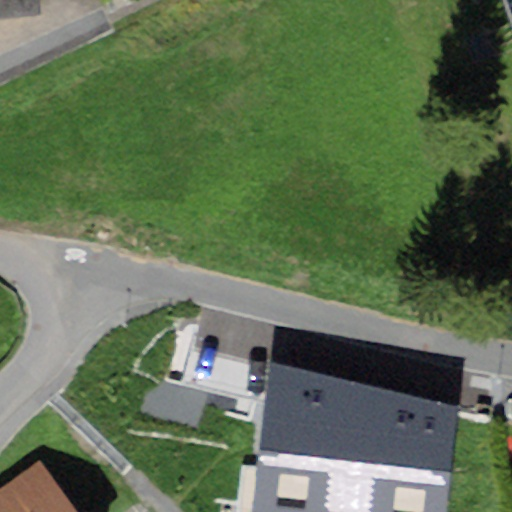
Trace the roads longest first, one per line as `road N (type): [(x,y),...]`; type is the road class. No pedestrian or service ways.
road 1 (residential): [(511,354),(476,354),(91,265)]
road 2 (residential): [(0,395),(52,338),(91,265)]
